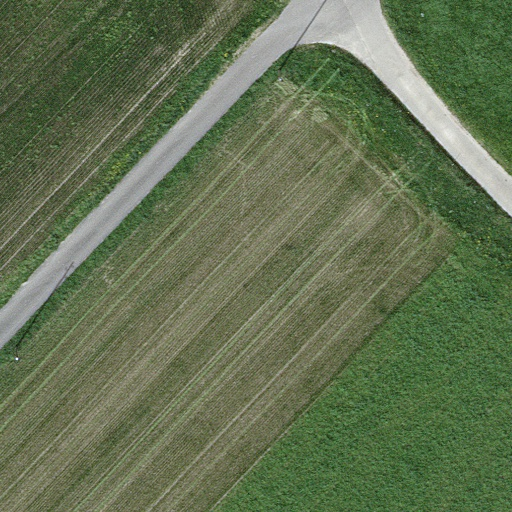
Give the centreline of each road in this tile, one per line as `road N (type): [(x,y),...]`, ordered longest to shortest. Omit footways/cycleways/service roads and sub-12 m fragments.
road 1 (track): [(331,0),(0,326)]
road 2 (track): [(335,0),(511,189)]
